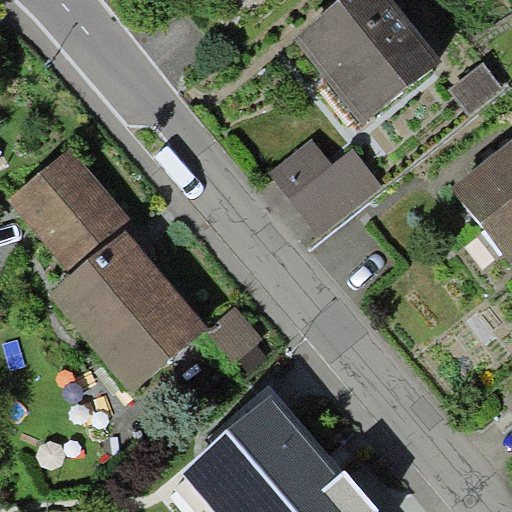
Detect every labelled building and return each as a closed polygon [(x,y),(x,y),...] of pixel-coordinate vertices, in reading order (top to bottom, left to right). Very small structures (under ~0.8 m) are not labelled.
[(356,111),(425,61),(381,0),(342,0),(299,32),(356,111)] [(501,256),(511,247),(511,131),(510,129),(443,180),(501,256)] [(320,228),(383,183),(354,143),(332,159),(316,137),(275,167),(320,228)] [(131,399),(209,335),(130,239),(141,231),(74,149),(11,201),(74,278),(48,299),(131,399)] [(388,511),(374,495),(383,487),(346,443),(334,453),(274,382),(207,437),(213,444),(172,478),(199,511),(388,511)]
